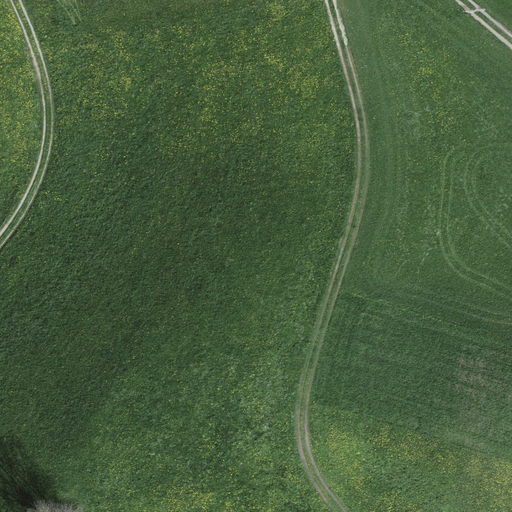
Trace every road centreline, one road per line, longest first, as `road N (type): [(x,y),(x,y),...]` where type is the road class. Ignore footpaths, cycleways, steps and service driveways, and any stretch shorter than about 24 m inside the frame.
road 1 (track): [(329,0),(358,109),(362,162),(303,412),(314,475),(338,511)]
road 2 (track): [(14,0),(41,67),(50,122),(35,186),(0,242)]
